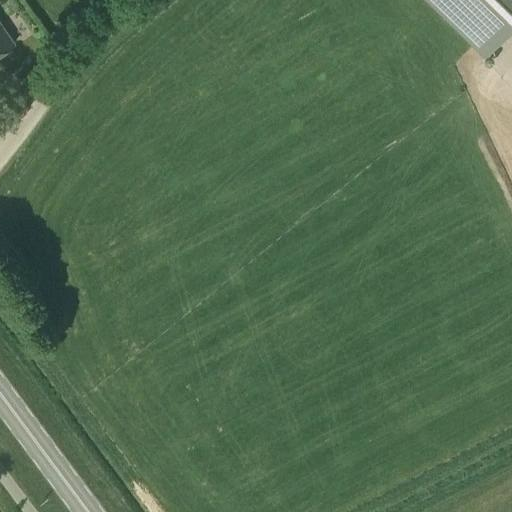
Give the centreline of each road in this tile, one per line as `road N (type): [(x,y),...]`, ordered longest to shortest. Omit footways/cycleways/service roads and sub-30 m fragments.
road 1 (unclassified): [(0,157),(94,40),(141,0)]
road 2 (primary): [(88,511),(0,391)]
